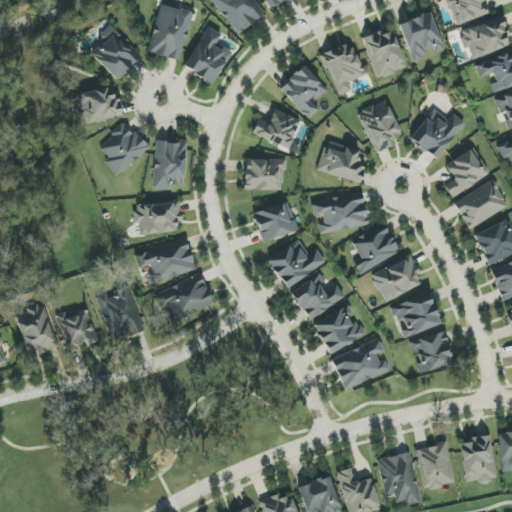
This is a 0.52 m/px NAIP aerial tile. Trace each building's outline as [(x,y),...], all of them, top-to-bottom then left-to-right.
[(252,0),(211,0),(237,35),(264,15),(252,0)] [(285,0),(262,0),(266,8),(285,0)] [(489,15),(483,0),(446,0),(455,26),(489,15)] [(178,62),(194,14),(162,4),(147,52),(178,62)] [(398,24),(411,60),(434,52),(435,54),(444,50),(430,12),(398,24)] [(499,15),(457,33),(469,62),(511,45),(499,15)] [(116,81),(141,58),(111,25),(99,36),(105,42),(92,54),(116,81)] [(213,85),(232,52),(217,43),(222,35),(208,27),(183,68),(213,85)] [(362,40),(377,79),(406,68),(391,29),(362,40)] [(348,82),(363,77),(350,43),(322,54),(338,96),(352,91),(348,82)] [(494,93),(511,86),(511,50),(474,65),(479,79),(487,76),(494,93)] [(279,89),(308,120),(319,110),(312,102),(326,89),(304,66),(279,89)] [(122,116),(115,87),(76,95),(82,125),(122,116)] [(511,128),(511,92),(495,98),(506,130),(511,128)] [(376,154),(396,145),(394,140),(402,136),(385,101),(357,113),(376,154)] [(300,121),(264,105),(252,134),(288,150),(300,121)] [(465,125),(453,115),(445,124),(435,116),(431,122),(426,118),(409,139),(435,161),(465,125)] [(99,147),(109,159),(105,163),(117,177),(148,149),(125,123),(99,147)] [(511,137),(496,145),(502,159),(510,156),(511,160),(511,137)] [(152,189),(170,190),(170,185),(184,186),(186,143),(155,141),(152,189)] [(360,183),(366,161),(357,159),(359,151),(325,142),(317,172),(360,183)] [(490,173),(472,148),(446,166),(454,179),(444,186),(452,199),(490,173)] [(244,191),(283,191),(284,160),(245,160),(244,191)] [(508,208),(494,181),(453,202),(468,229),(508,208)] [(322,234),(368,226),(361,193),(310,202),(313,217),(318,216),(322,234)] [(181,222),(179,201),(132,207),(134,225),(139,224),(140,236),(178,231),(177,223),(181,222)] [(298,232),(289,202),(253,212),(261,242),(298,232)] [(360,275),(400,252),(383,223),(351,242),(361,258),(353,263),(360,275)] [(196,270),(185,237),(135,254),(140,270),(147,267),(153,285),(196,270)] [(325,263),(316,250),(309,255),(298,240),(267,262),(287,290),(325,263)] [(371,274),(383,302),(420,286),(415,276),(418,274),(410,257),(371,274)] [(501,301),(511,297),(511,261),(489,270),(501,301)] [(159,309),(167,306),(171,314),(167,315),(171,324),(214,305),(200,274),(153,296),(159,309)] [(290,293),(308,321),(345,298),(337,285),(327,291),(317,276),(290,293)] [(111,342),(140,334),(128,293),(107,299),(106,294),(97,297),(111,342)] [(440,325),(429,293),(391,307),(402,339),(440,325)] [(46,304),(27,309),(28,313),(17,316),(26,353),(56,347),(46,304)] [(97,340),(86,307),(56,317),(68,350),(97,340)] [(313,324),(327,354),(366,336),(360,323),(352,326),(347,317),(352,315),(348,307),(313,324)] [(409,342),(412,355),(418,354),(420,363),(416,364),(419,374),(453,364),(444,332),(409,342)] [(331,359),(344,391),(390,372),(386,361),(380,364),(376,355),(384,352),(378,340),(331,359)] [(511,432),(498,433),(500,473),(511,472),(511,432)] [(465,484),(496,480),(490,435),(468,438),(469,443),(460,444),(465,484)] [(452,486),(448,444),(418,447),(422,489),(452,486)] [(384,496),(394,495),(396,506),(419,502),(411,453),(377,459),(384,496)] [(347,511),(361,511),(379,507),(370,479),(354,483),(350,469),(336,472),(347,511)] [(341,511),(331,476),(298,486),(305,511),(341,511)] [(294,511),(294,498),(261,498),(261,511),(294,511)]
